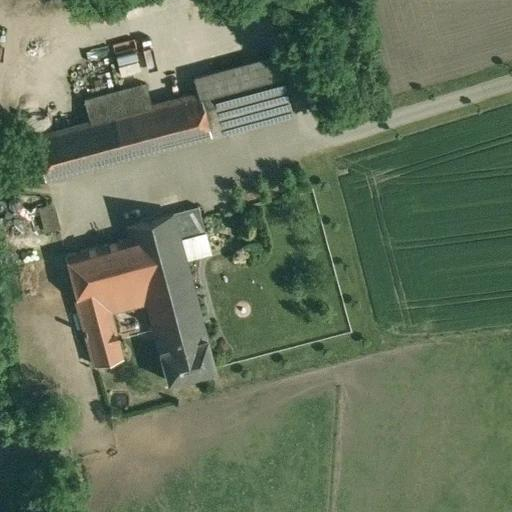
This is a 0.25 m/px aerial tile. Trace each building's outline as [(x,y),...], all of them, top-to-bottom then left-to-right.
[(277,55),(194,77),(198,93),(199,93),(210,135),(292,113),(277,55)] [(198,93),(36,136),(47,179),(210,135),(199,93),(198,93)] [(205,231),(198,205),(173,212),(180,238),(205,231)] [(173,212),(126,225),(130,237),(147,301),(168,381),(215,369),(185,258),(210,251),(205,231),(180,238),(173,212)] [(130,237),(65,254),(86,330),(83,331),(84,335),(87,334),(95,365),(123,358),(110,311),(147,301),(130,237)]
